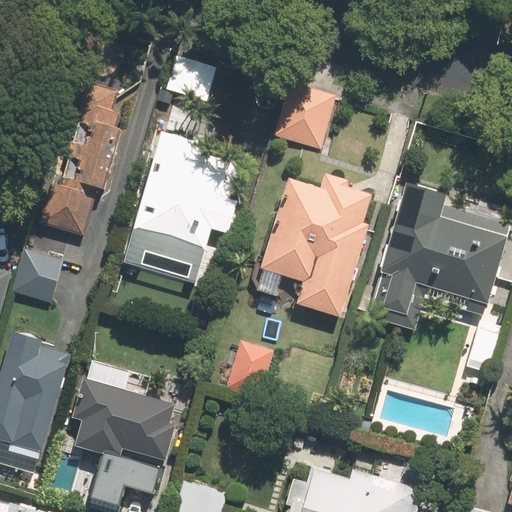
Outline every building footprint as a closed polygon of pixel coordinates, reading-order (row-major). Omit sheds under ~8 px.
[(224,66),(179,52),(169,86),(214,100),(224,66)] [(320,148),(339,93),(295,79),(276,133),(320,148)] [(87,231),(98,185),(109,188),(124,129),(111,126),(120,92),(82,82),(48,222),(87,231)] [(199,135),(167,126),(129,261),(203,282),(218,230),(234,235),(243,202),(230,199),(240,162),(195,149),(199,135)] [(345,319),(374,223),(369,222),(381,186),(325,168),(318,189),(293,181),(267,267),(309,279),(301,305),(345,319)] [(448,191),(413,180),(373,317),(423,332),(435,291),(489,307),(511,228),(511,224),(444,204),(448,191)] [(0,326),(20,254),(0,248),(0,326)] [(56,305),(66,267),(32,259),(22,296),(56,305)] [(44,336),(15,329),(0,384),(0,442),(12,446),(9,457),(44,467),(75,355),(41,346),(44,336)] [(277,349),(243,340),(230,388),(263,398),(277,349)] [(149,374),(97,357),(79,415),(88,418),(79,447),(122,461),(127,447),(171,461),(183,422),(177,420),(182,403),(144,390),(149,374)] [(297,477),(286,511),(410,511),(419,485),(359,466),(356,476),(319,464),(313,482),(297,477)] [(222,511),(229,489),(188,478),(178,511),(222,511)] [(58,511),(0,494),(0,511),(58,511)] [(496,511),(462,503),(459,511),(496,511)]
